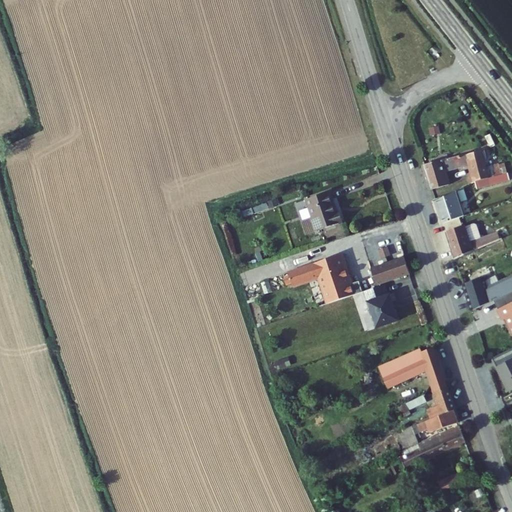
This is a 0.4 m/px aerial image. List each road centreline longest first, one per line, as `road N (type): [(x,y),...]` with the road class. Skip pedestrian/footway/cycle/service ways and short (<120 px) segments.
road 1 (unclassified): [(387,130),(511,499)]
road 2 (unclassified): [(347,0),(387,130)]
road 3 (unclassified): [(387,130),(409,97),(484,68)]
